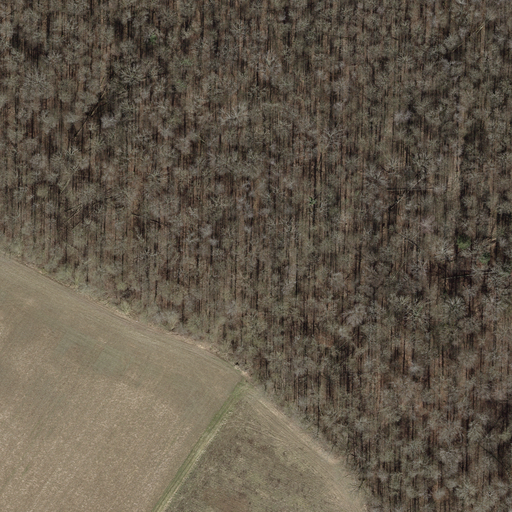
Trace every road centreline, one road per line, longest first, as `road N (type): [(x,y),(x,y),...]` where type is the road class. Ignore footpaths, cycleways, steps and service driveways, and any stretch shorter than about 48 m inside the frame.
road 1 (track): [(156,511),(245,376),(343,463),(371,511)]
road 2 (track): [(343,463),(511,279)]
